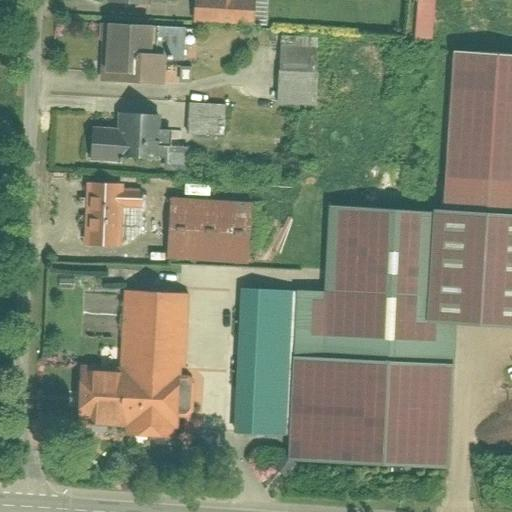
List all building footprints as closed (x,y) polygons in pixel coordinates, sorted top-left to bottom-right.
[(199,0),(199,21),(262,25),(263,0),(199,0)] [(410,38),(435,39),(436,0),(419,0),(420,1),(411,0),(410,38)] [(164,23),(104,19),(102,38),(108,39),(105,78),(176,82),(178,50),(163,49),(164,23)] [(289,34),(286,67),(320,70),(323,36),(289,34)] [(244,295),(236,432),(289,435),(287,464),(455,474),(464,330),(511,333),(511,54),(458,51),(449,220),(337,213),(332,300),(244,295)] [(286,67),(284,102),(342,106),(344,71),(320,70),(286,67)] [(195,101),(194,131),(230,132),(231,102),(195,101)] [(98,155),(165,157),(166,111),(125,110),(124,127),(99,126),(98,155)] [(92,180),(91,243),(130,244),(130,206),(149,206),(150,190),(131,189),(131,181),(92,180)] [(173,259),(257,262),(259,199),(175,196),(173,259)] [(120,366),(84,365),(82,425),(125,427),(124,436),(186,439),(192,291),(123,288),(120,366)]
